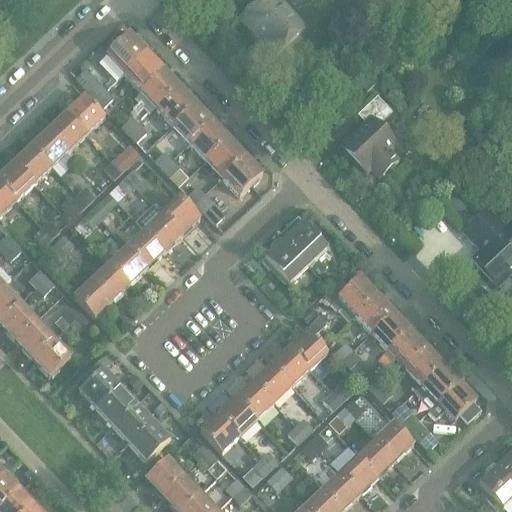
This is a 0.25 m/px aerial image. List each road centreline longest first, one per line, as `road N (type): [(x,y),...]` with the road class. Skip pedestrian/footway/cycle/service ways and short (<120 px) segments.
road 1 (residential): [(511,397),(309,180)]
road 2 (residential): [(309,180),(140,0)]
road 3 (residential): [(212,274),(258,322),(185,392),(139,344)]
road 4 (residential): [(0,112),(118,0)]
road 5 (residential): [(212,274),(309,180)]
